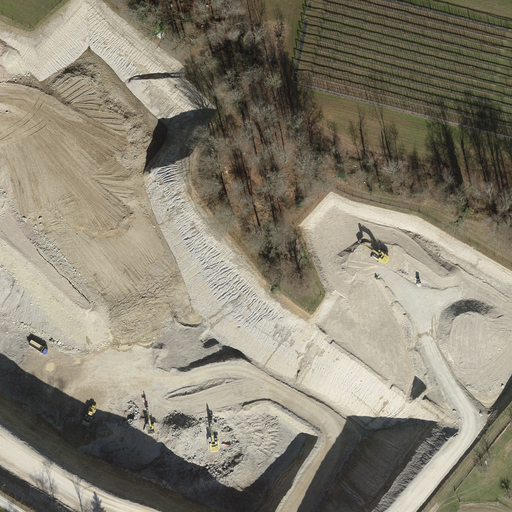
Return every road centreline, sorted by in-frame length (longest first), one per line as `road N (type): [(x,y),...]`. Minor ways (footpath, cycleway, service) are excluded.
road 1 (track): [(225,0),(238,15),(239,34),(200,55),(197,79),(344,191)]
road 2 (track): [(511,413),(433,511)]
